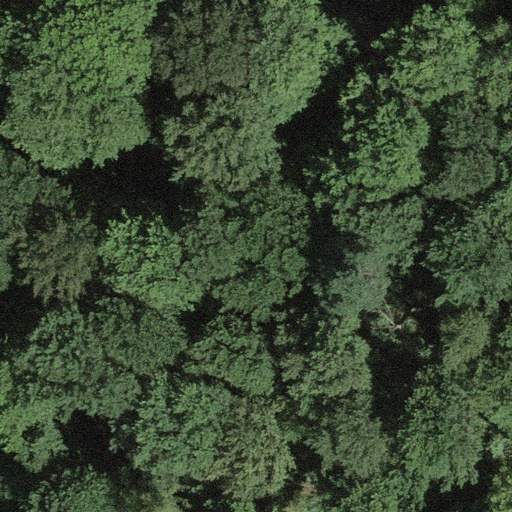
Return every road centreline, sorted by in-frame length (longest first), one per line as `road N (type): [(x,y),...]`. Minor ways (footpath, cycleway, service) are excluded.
road 1 (track): [(511,96),(415,67),(336,0)]
road 2 (track): [(152,511),(0,484)]
